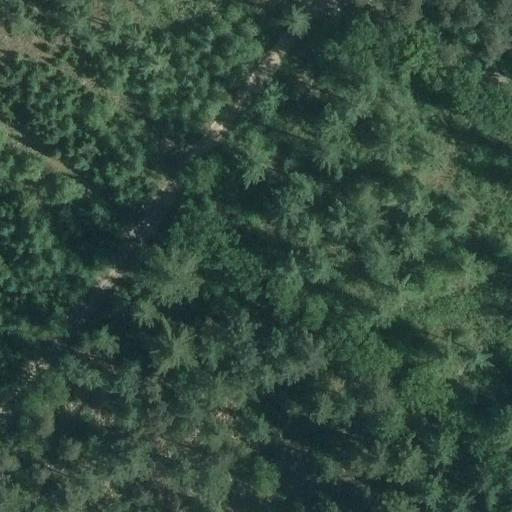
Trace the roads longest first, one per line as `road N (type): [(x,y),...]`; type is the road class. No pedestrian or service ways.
road 1 (track): [(139,212),(306,3)]
road 2 (track): [(301,0),(511,95)]
road 3 (track): [(0,392),(139,212)]
